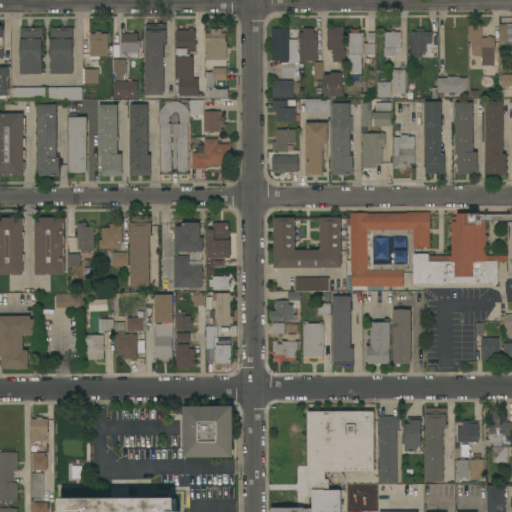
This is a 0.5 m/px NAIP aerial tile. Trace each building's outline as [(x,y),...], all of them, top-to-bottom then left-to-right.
[(145,30),(156,30),(156,24),(166,24),(166,46),(163,46),(164,95),(146,95),(145,30)] [(498,24),(511,24),(511,45),(506,45),(498,45),(498,24)] [(468,26),(482,26),(482,36),(494,36),(494,64),(481,64),(481,55),(471,55),(471,40),(468,40),(468,26)] [(343,49),(345,49),(345,62),(332,62),(332,50),(327,50),(327,46),(326,46),(326,42),(327,42),(327,35),(326,35),(326,31),(327,31),(327,27),(343,27),(343,49)] [(20,39),(19,39),(19,28),(42,28),(42,39),(41,39),(42,74),(20,74),(20,39)] [(51,39),(50,39),(50,28),(72,28),(73,74),(51,74),(51,39)] [(271,29),(289,28),(289,40),(297,39),(297,50),(289,51),(289,61),(288,61),(288,63),(295,63),(295,78),(282,78),(282,64),(279,64),(279,61),(272,61),(271,29)] [(299,33),(302,33),(302,28),(313,28),(313,33),(317,33),(317,61),(299,61),(299,33)] [(411,32),(417,32),(417,28),(423,28),(423,32),(431,32),(431,44),(425,44),(425,52),(421,52),(421,58),(413,58),(413,52),(411,52),(411,32)] [(206,33),(211,33),(211,29),(221,29),(221,33),(225,33),(225,42),(226,42),(226,60),(206,60),(206,33)] [(363,54),(361,54),(361,74),(348,74),(348,65),(347,65),(347,54),(348,54),(348,33),(350,33),(350,29),(358,29),(358,33),(363,33),(363,54)] [(195,41),(197,41),(197,45),(195,45),(195,52),(187,52),(187,54),(190,54),(190,57),(193,57),(193,78),(198,78),(198,93),(202,93),(202,97),(197,97),(197,96),(179,96),(178,78),(176,78),(176,55),(176,31),(195,30),(195,41)] [(108,56),(98,56),(98,57),(90,57),(90,55),(89,55),(89,34),(95,34),(95,31),(101,31),(101,33),(108,33),(108,56)] [(400,49),(396,49),(396,56),(383,56),(383,48),(385,48),(385,32),(400,32),(400,49)] [(138,33),(138,41),(140,41),(140,49),(138,49),(138,59),(127,59),(127,53),(121,53),(121,34),(138,33)] [(365,44),(367,44),(367,33),(375,33),(375,55),(365,55),(365,44)] [(113,59),(125,59),(125,73),(123,73),(123,80),(115,80),(115,73),(113,73),(113,59)] [(313,62),(322,62),(323,79),(313,79),(313,62)] [(205,67),(213,67),(213,68),(226,68),(226,80),(214,80),(214,89),(228,89),(228,99),(205,99),(205,67)] [(8,95),(0,95),(0,68),(8,68),(8,95)] [(98,84),(84,83),(84,69),(98,69),(98,84)] [(405,94),(404,94),(404,96),(401,96),(401,94),(393,94),(393,88),(392,88),(392,84),(393,84),(393,69),(405,69),(405,94)] [(343,96),(332,97),(332,98),(328,98),(328,97),(323,97),(323,75),(330,75),(330,73),(343,73),(343,96)] [(500,75),(511,75),(511,89),(508,89),(508,87),(500,87),(500,75)] [(447,78),(447,77),(459,77),(459,78),(467,78),(467,93),(461,93),(461,94),(458,94),(458,93),(437,93),(437,99),(432,99),(432,88),(437,88),(437,78),(447,78)] [(272,97),(272,90),(271,90),(271,81),(272,81),(272,79),(278,79),(278,81),(292,81),(292,97),(272,97)] [(137,82),(137,98),(128,98),(128,99),(114,99),(114,81),(137,82)] [(390,97),(377,97),(377,82),(390,82),(390,97)] [(11,100),(11,88),(82,87),(82,100),(11,100)] [(330,99),(330,113),(305,113),(305,99),(330,99)] [(203,100),(203,110),(202,110),(202,116),(189,116),(189,100),(203,100)] [(188,174),(178,174),(177,124),(180,124),(180,117),(178,113),(174,111),(170,113),(168,118),(168,124),(171,124),(171,174),(160,174),(160,124),(158,124),(158,112),(164,105),(170,102),(175,101),(179,102),(183,104),(189,112),(189,124),(188,124),(188,174)] [(275,122),(275,109),(272,109),(272,101),(286,101),(286,108),(295,108),(295,122),(275,122)] [(503,154),(506,154),(506,174),(486,174),(486,101),(503,101),(503,154)] [(361,102),(370,102),(371,126),(361,126),(361,102)] [(441,154),(444,154),(444,174),(424,174),(424,102),(441,102),(441,154)] [(473,152),(477,152),(477,174),(457,174),(457,154),(455,154),(455,102),(473,102),(473,152)] [(350,103),(350,116),(352,116),(352,132),(350,132),(350,152),(352,152),(352,175),(331,175),(331,168),(332,168),(331,103),(350,103)] [(99,108),(99,104),(117,104),(117,154),(122,154),(122,172),(102,172),(102,156),(100,156),(99,108)] [(38,105),(56,105),(57,154),(59,154),(59,176),(38,176),(38,105)] [(130,105),(148,105),(148,155),(151,155),(151,175),(130,175),(130,105)] [(203,111),(220,111),(220,117),(224,117),(224,126),(220,126),(220,132),(204,132),(203,111)] [(391,112),(391,126),(374,126),(374,119),(371,119),(371,112),(391,112)] [(23,118),(25,118),(25,135),(23,135),(23,138),(25,138),(25,147),(23,147),(23,150),(25,150),(25,159),(23,159),(23,162),(25,162),(25,171),(23,171),(23,176),(0,176),(0,114),(23,114),(23,118)] [(69,114),(77,114),(77,117),(87,117),(86,173),(69,173),(69,114)] [(305,123),(328,123),(328,143),(326,143),(326,150),(323,150),(323,174),(305,174),(305,123)] [(295,129),(295,143),(286,143),(286,144),(287,144),(287,145),(293,145),(293,150),(272,151),(272,142),(275,142),(275,130),(295,129)] [(361,134),(385,133),(385,146),(381,146),(382,164),(375,164),(375,168),(361,168),(361,134)] [(393,137),(400,137),(400,135),(408,135),(408,136),(414,136),(414,148),(415,148),(415,166),(406,166),(406,169),(393,169),(393,137)] [(191,153),(204,153),(204,139),(217,138),(218,144),(230,144),(231,149),(230,149),(230,165),(206,165),(206,169),(192,169),(191,153)] [(272,172),(272,156),(287,156),(287,152),(297,152),(297,156),(298,156),(298,172),(272,172)] [(351,287),(351,272),(350,272),(350,213),(367,213),(367,214),(406,213),(406,212),(430,212),(430,230),(429,230),(429,247),(414,247),(414,254),(428,254),(428,256),(452,255),(452,217),(456,217),(456,213),(468,213),(479,212),(479,214),(511,214),(511,275),(509,275),(509,262),(497,262),(497,284),(413,285),(413,272),(403,272),(403,286),(351,287)] [(35,260),(34,260),(34,254),(34,238),(34,233),(34,224),(33,224),(33,220),(35,220),(35,218),(63,217),(64,274),(48,274),(48,273),(46,273),(46,275),(35,275),(35,260)] [(130,217),(151,217),(151,236),(149,236),(149,287),(130,287),(130,217)] [(274,268),(273,218),(295,217),(295,250),(320,250),(319,217),(341,217),(341,255),(340,255),(340,257),(341,257),(341,267),(274,268)] [(0,218),(22,218),(22,219),(24,219),(24,224),(22,224),(22,232),(24,232),(24,238),(23,238),(23,255),(24,255),(24,260),(23,260),(23,275),(12,275),(12,273),(9,273),(9,275),(0,275),(0,218)] [(175,252),(175,226),(182,226),(182,223),(200,223),(200,237),(203,237),(203,252),(175,252)] [(207,229),(211,229),(211,223),(228,223),(229,240),(230,240),(230,258),(208,259),(207,229)] [(99,249),(99,240),(102,240),(102,228),(110,228),(110,224),(122,224),(122,243),(120,243),(120,249),(99,249)] [(93,250),(89,250),(89,253),(80,253),(80,249),(77,249),(77,227),(93,227),(93,250)] [(128,252),(128,266),(112,266),(112,252),(128,252)] [(80,272),(67,272),(67,254),(80,254),(80,272)] [(173,288),(174,256),(189,256),(189,265),(202,265),(202,271),(203,271),(203,280),(202,280),(202,288),(173,288)] [(229,276),(229,290),(212,290),(212,286),(209,286),(209,279),(212,279),(212,276),(229,276)] [(295,291),(295,277),(329,277),(329,291),(295,291)] [(205,306),(193,306),(193,302),(191,302),(191,295),(198,295),(198,293),(205,292),(205,306)] [(212,326),(212,318),(214,318),(215,300),(212,300),(212,293),(229,293),(229,295),(233,295),(233,302),(230,302),(230,317),(233,317),(233,324),(230,324),(230,326),(212,326)] [(56,308),(56,294),(81,294),(81,307),(56,308)] [(154,295),(172,294),(173,322),(171,322),(172,356),(169,356),(169,360),(158,360),(158,357),(155,357),(155,335),(155,324),(161,324),(161,323),(155,323),(154,295)] [(350,345),(353,345),(353,367),(333,367),(332,296),(350,296),(350,345)] [(293,315),(296,315),(296,319),(293,319),(293,321),(288,321),(271,321),(271,320),(270,320),(270,311),(275,311),(275,301),(288,300),(288,305),(292,305),(293,315)] [(330,314),(318,314),(318,303),(330,303),(330,314)] [(411,363),(393,363),(393,310),(411,310),(411,363)] [(175,312),(185,312),(185,316),(190,316),(190,320),(192,320),(192,326),(190,326),(190,330),(177,330),(177,329),(175,329),(175,312)] [(0,316),(30,316),(30,319),(35,319),(35,335),(23,335),(23,350),(28,350),(28,352),(30,352),(30,362),(28,362),(28,369),(1,369),(1,357),(0,357),(0,316)] [(127,331),(127,317),(143,317),(143,331),(127,331)] [(99,319),(113,319),(113,331),(99,331),(99,319)] [(390,364),(367,364),(367,357),(366,357),(366,346),(370,346),(370,328),(372,328),(372,322),(382,322),(382,319),(389,319),(389,322),(390,322),(390,364)] [(303,323),(304,323),(304,321),(308,321),(308,323),(319,323),(319,322),(323,322),(323,357),(323,361),(317,361),(317,358),(309,358),(309,361),(304,361),(304,357),(303,357),(303,323)] [(136,342),(137,342),(137,346),(136,346),(136,359),(124,359),(124,355),(116,355),(116,344),(115,344),(115,334),(118,334),(118,331),(115,331),(115,329),(113,329),(113,322),(124,322),(124,334),(136,334),(136,342)] [(284,334),(273,334),(272,323),(283,323),(284,334)] [(206,326),(219,326),(219,332),(217,332),(217,338),(213,338),(213,348),(206,348),(206,326)] [(176,342),(176,333),(189,332),(189,342),(176,342)] [(87,345),(85,345),(85,335),(103,335),(103,359),(97,359),(88,360),(87,345)] [(481,338),(498,338),(499,360),(481,361),(481,338)] [(297,341),(297,350),(296,350),(296,352),(295,352),(295,362),(279,362),(279,359),(275,359),(274,352),(273,352),(272,341),(277,341),(277,344),(282,344),(282,341),(297,341)] [(502,343),(511,343),(511,354),(511,356),(502,356),(502,343)] [(176,344),(188,344),(188,349),(193,349),(193,357),(195,357),(195,360),(194,360),(194,364),(193,364),(193,368),(185,368),(185,369),(180,369),(180,368),(176,368),(176,344)] [(216,345),(231,345),(230,367),(215,367),(216,345)] [(234,406),(234,457),(184,457),(184,406),(234,406)] [(425,414),(425,408),(446,408),(446,428),(443,428),(443,482),(425,482),(425,414)] [(374,471),(325,472),(325,479),(328,479),(329,490),(341,490),(341,511),(271,511),(271,508),(303,508),(303,509),(312,509),(312,497),(308,497),(308,411),(374,411),(374,471)] [(506,411),(506,422),(511,422),(511,436),(504,436),(504,435),(501,435),(501,446),(485,446),(485,441),(489,440),(489,434),(488,434),(488,438),(485,438),(485,433),(488,433),(488,411),(506,411)] [(378,416),(398,416),(398,430),(396,430),(397,483),(379,483),(378,416)] [(31,419),(36,419),(36,417),(42,417),(42,419),(48,419),(48,434),(47,434),(47,446),(40,446),(40,441),(31,441),(31,419)] [(421,447),(416,447),(416,451),(404,451),(404,444),(402,444),(402,436),(404,436),(404,424),(407,424),(407,417),(421,417),(421,447)] [(478,442),(461,442),(461,447),(455,447),(455,442),(457,442),(457,427),(462,427),(462,421),(476,421),(476,424),(478,424),(478,442)] [(492,446),(506,446),(507,462),(492,462),(492,446)] [(0,453),(17,453),(17,461),(18,461),(18,465),(17,465),(17,471),(12,471),(12,482),(17,482),(17,490),(18,490),(18,493),(17,493),(17,502),(0,501),(0,453)] [(32,453),(44,453),(44,456),(47,456),(46,470),(32,470),(32,453)] [(468,477),(462,477),(462,480),(457,480),(457,477),(456,477),(456,460),(460,460),(460,458),(464,458),(464,460),(468,460),(468,477)] [(483,480),(477,480),(477,483),(470,483),(470,459),(475,459),(475,458),(479,458),(479,459),(483,459),(483,480)] [(43,498),(31,498),(31,473),(43,473),(43,498)] [(487,511),(487,486),(505,485),(505,511),(487,511)] [(176,498),(176,511),(180,511),(62,511),(62,498),(176,498)] [(33,511),(33,509),(32,509),(32,506),(33,506),(33,502),(48,502),(48,508),(48,511),(47,511),(33,511)]
